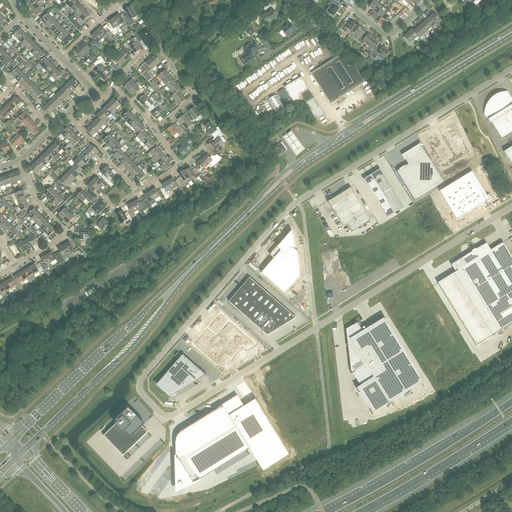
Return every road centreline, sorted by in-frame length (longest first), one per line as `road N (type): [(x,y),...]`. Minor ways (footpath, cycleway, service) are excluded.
road 1 (unclassified): [(511,68),(297,202),(139,387),(160,414),(176,414),(511,206)]
road 2 (secondary): [(298,165),(511,31)]
road 3 (secondary): [(25,451),(128,350),(193,265)]
road 4 (secondary): [(193,265),(12,438)]
road 5 (motorway): [(511,402),(327,511)]
road 6 (motorway): [(360,511),(511,420)]
road 7 (residential): [(155,129),(195,96),(158,47),(136,58),(115,87)]
road 8 (residential): [(14,265),(65,234),(34,198),(20,160)]
